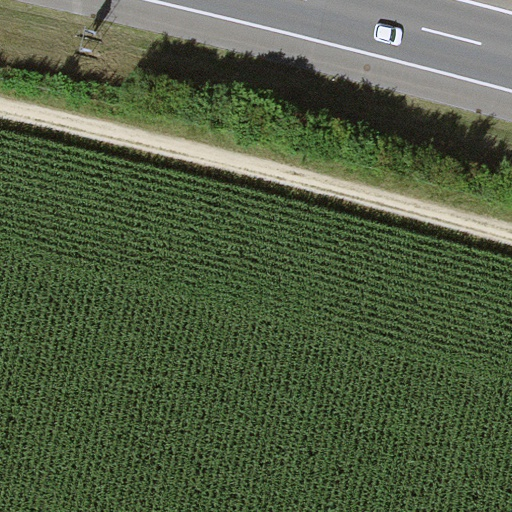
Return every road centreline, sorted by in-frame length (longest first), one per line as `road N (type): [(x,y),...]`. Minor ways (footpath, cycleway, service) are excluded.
road 1 (track): [(511,231),(0,100)]
road 2 (motorway): [(259,0),(511,64)]
